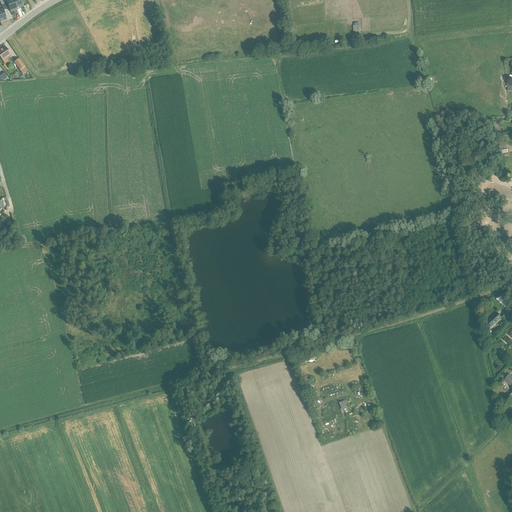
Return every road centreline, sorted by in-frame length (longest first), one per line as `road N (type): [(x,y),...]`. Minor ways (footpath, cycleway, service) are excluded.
road 1 (track): [(350,333),(511,283)]
road 2 (track): [(207,372),(350,333)]
